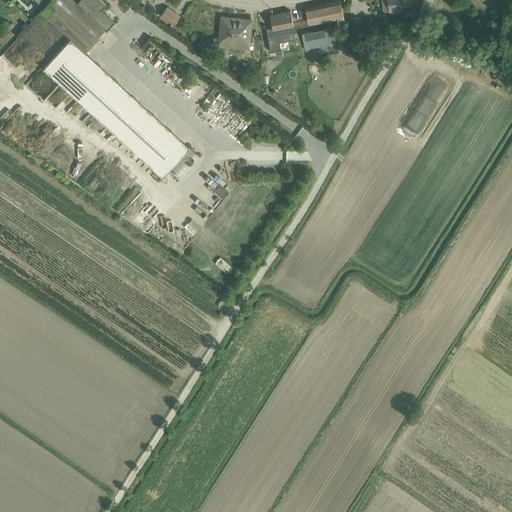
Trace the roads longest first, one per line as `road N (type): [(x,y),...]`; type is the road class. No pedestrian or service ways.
road 1 (unclassified): [(429,0),(109,511)]
road 2 (unknown): [(6,74),(68,126),(113,142),(162,179),(191,180),(217,150)]
road 3 (unknown): [(317,149),(128,18)]
road 4 (unknown): [(217,150),(129,67),(122,52),(128,18)]
